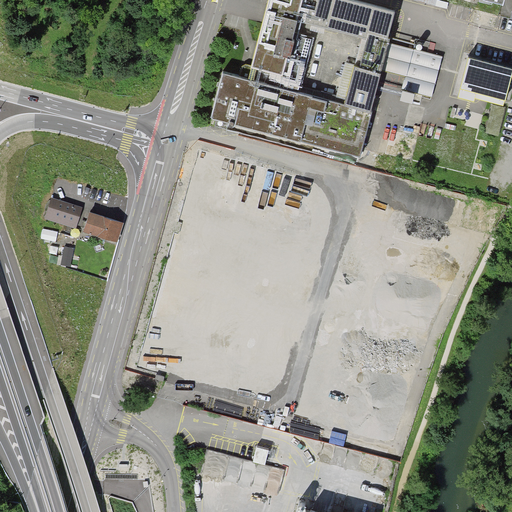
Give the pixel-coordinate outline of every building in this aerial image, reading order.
[(395,11),(352,0),(266,0),(248,77),(222,71),(210,118),(362,156),(363,150),(381,70),(387,41),(388,35),(395,11)] [(442,55),(387,41),(381,70),(404,76),(400,89),(432,97),(442,55)] [(511,74),(511,66),(467,54),(458,95),(505,106),(511,74)] [(82,207),(51,198),(44,219),(76,229),(82,207)] [(123,221),(89,211),(83,231),(117,241),(123,221)]
